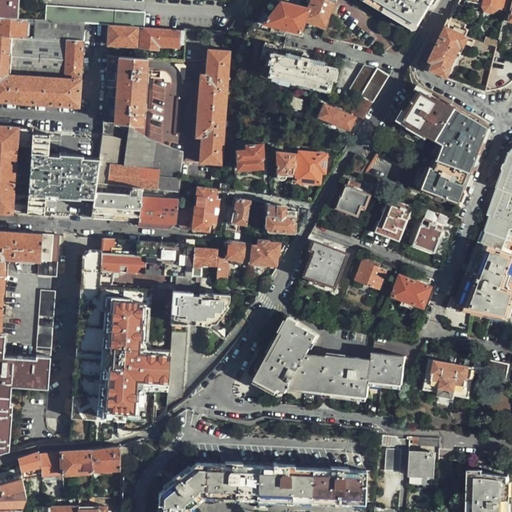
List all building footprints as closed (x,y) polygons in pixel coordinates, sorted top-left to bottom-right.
[(0,0),(0,17),(18,18),(18,0),(0,0)] [(334,4),(325,0),(311,0),(307,12),(281,1),(264,24),(300,32),(305,20),(325,29),(334,4)] [(369,0),(417,28),(433,0),(369,0)] [(505,11),(507,0),(468,0),(468,1),(484,5),(484,6),(486,11),(493,13),(498,10),(499,9),(505,11)] [(46,5),(45,20),(84,23),(108,25),(136,27),(141,28),(143,27),(143,12),(46,5)] [(459,15),(454,12),(430,65),(429,67),(430,68),(430,70),(431,71),(433,71),(449,78),(451,70),(449,69),(460,44),(464,43),(472,47),(475,41),(467,37),(469,29),(467,28),(470,17),(460,13),(459,15)] [(0,35),(24,37),(25,19),(18,18),(0,17),(0,35)] [(66,40),(83,41),(84,23),(45,20),(33,20),(33,38),(67,41),(66,40)] [(108,25),(107,45),(134,47),(136,27),(108,25)] [(181,42),(182,37),(177,36),(177,30),(143,27),(141,28),(139,47),(156,49),(157,46),(175,47),(176,42),(181,42)] [(0,100),(78,108),(83,41),(66,40),(67,41),(33,38),(24,37),(0,35),(0,100)] [(485,45),(496,48),(497,43),(486,40),(485,45)] [(332,94),(338,69),(309,62),(310,59),(309,58),(309,57),(304,56),(304,58),(302,57),(301,60),(279,54),(281,46),(264,42),(260,58),(262,59),(262,62),(270,64),(268,78),(332,94)] [(455,80),(476,84),(477,74),(472,73),(476,54),(478,54),(478,52),(461,49),(455,80)] [(220,166),(227,53),(207,52),(205,77),(200,76),(196,139),(201,140),(201,165),(220,166)] [(510,77),(511,77),(511,60),(499,55),(488,85),(505,92),(510,77)] [(113,124),(125,124),(141,124),(145,59),(106,56),(102,124),(113,124)] [(185,81),(185,65),(172,64),(172,65),(176,67),(180,72),(182,76),(182,81),(185,81)] [(372,103),(389,75),(375,68),(364,65),(350,90),(361,97),(372,103)] [(169,83),(168,77),(167,76),(164,73),(160,72),(160,79),(162,79),(163,83),(169,83)] [(427,94),(421,91),(414,92),(378,153),(410,171),(400,188),(421,196),(424,188),(457,201),(455,204),(461,206),(469,185),(461,181),(463,177),(471,181),(488,134),(484,121),(481,119),(482,117),(474,113),(474,114),(452,102),(451,103),(429,91),(427,94)] [(363,118),(372,103),(361,97),(354,112),(363,118)] [(324,104),(318,117),(350,130),(356,117),(324,104)] [(130,132),(140,135),(125,124),(113,124),(113,127),(130,132)] [(0,209),(27,212),(32,133),(33,129),(0,126),(0,209)] [(127,166),(181,173),(182,152),(169,147),(147,138),(144,137),(140,135),(130,132),(127,166)] [(32,133),(27,212),(44,213),(45,198),(57,199),(94,201),(96,183),(98,160),(99,157),(63,156),(49,155),(50,134),(32,133)] [(102,134),(101,136),(99,157),(98,160),(118,165),(122,138),(102,134)] [(263,161),(261,144),(245,146),(246,150),(237,152),(239,170),(261,167),(261,161),(263,161)] [(299,154),(294,154),(292,170),(297,170),(296,182),(320,184),(321,174),(325,174),(326,155),(299,152),(299,154)] [(287,176),(292,176),(292,170),(294,154),(276,153),(277,178),(278,179),(280,180),(283,181),(286,178),(287,176)] [(511,153),(509,158),(488,215),(489,215),(483,231),(507,239),(510,229),(511,228),(511,153)] [(180,192),(181,173),(127,166),(118,165),(98,160),(96,183),(143,188),(180,192)] [(366,207),(372,192),(361,187),(361,185),(352,181),(350,187),(348,186),(343,198),(341,197),(337,207),(339,208),(337,213),(345,216),(348,212),(358,216),(362,205),(366,207)] [(94,201),(92,217),(116,219),(138,221),(143,188),(96,183),(94,201)] [(178,205),(180,192),(143,188),(138,221),(138,225),(141,225),(167,228),(176,223),(178,205)] [(219,212),(223,192),(198,188),(196,208),(212,211),(219,212)] [(401,239),(413,206),(390,197),(377,230),(401,239)] [(230,222),(247,225),(252,201),(234,198),(232,206),(231,212),(228,211),(227,218),(230,219),(230,222)] [(286,210),(286,206),(268,203),(265,224),(268,228),(292,231),(293,220),(296,220),(299,218),(299,214),(297,212),(286,210)] [(192,229),(193,208),(178,205),(176,223),(187,234),(192,229)] [(435,210),(423,205),(420,212),(433,216),(435,210)] [(212,211),(196,208),(193,228),(210,231),(211,224),(212,211)] [(216,225),(219,212),(212,211),(211,224),(216,225)] [(436,253),(445,231),(441,230),(442,228),(431,223),(432,221),(425,219),(415,244),(436,253)] [(35,233),(0,229),(0,327),(1,328),(2,314),(6,314),(6,307),(2,307),(2,302),(1,302),(3,262),(1,260),(0,259),(0,255),(1,255),(3,257),(39,260),(41,260),(42,251),(43,233),(35,233)] [(483,231),(482,230),(478,241),(480,241),(466,279),(463,278),(451,309),(506,318),(510,290),(497,285),(508,250),(511,250),(511,241),(507,239),(483,231)] [(51,234),(43,233),(42,251),(51,252),(51,234)] [(51,252),(42,251),(41,260),(39,260),(38,275),(58,276),(61,235),(51,234),(51,252)] [(163,417),(167,413),(168,406),(173,323),(171,323),(173,291),(175,291),(176,277),(103,271),(105,238),(86,237),(70,418),(76,419),(75,426),(70,426),(68,444),(108,441),(112,440),(144,431),(163,417)] [(194,248),(195,239),(185,238),(177,243),(151,242),(108,239),(105,238),(103,271),(176,277),(192,278),(194,248)] [(249,241),(228,239),(227,258),(248,259),(249,241)] [(336,287),(349,254),(316,241),(313,250),(316,252),(308,276),(317,280),(316,283),(326,286),(327,284),(336,287)] [(278,255),(279,255),(279,250),(279,244),(275,244),(271,244),(267,244),(266,243),(258,242),(258,250),(252,249),(251,264),(277,265),(278,255)] [(194,248),(192,278),(200,278),(201,266),(206,264),(214,265),(216,250),(194,248)] [(223,257),(218,256),(217,265),(217,279),(227,279),(228,264),(225,260),(223,260),(223,257)] [(387,270),(380,267),(371,264),(372,260),(365,258),(356,280),(379,290),(387,270)] [(394,296),(405,300),(414,304),(424,308),(432,287),(402,276),(394,296)] [(173,323),(168,406),(185,395),(189,323),(211,324),(231,301),(231,294),(213,294),(214,279),(200,278),(199,294),(191,294),(192,278),(176,277),(175,291),(173,291),(171,323),(173,323)] [(0,339),(0,454),(9,452),(13,388),(48,390),(57,291),(43,290),(37,357),(5,354),(5,340),(0,339)] [(402,383),(407,350),(375,346),(374,351),(374,352),(372,360),(328,356),(328,357),(311,356),(306,354),(316,335),(297,325),(298,322),(289,317),(280,332),(283,333),(272,355),(274,356),(270,362),(266,359),(255,379),(277,391),(279,388),(286,391),(287,388),(290,390),(294,383),(368,393),(369,380),(402,383)] [(425,388),(439,391),(440,389),(456,393),(456,394),(470,397),(475,369),(473,368),(468,368),(426,358),(424,368),(422,376),(427,377),(425,388)] [(506,380),(509,364),(489,361),(487,376),(506,380)] [(440,389),(439,391),(439,395),(455,398),(456,394),(456,393),(440,389)] [(439,439),(412,438),(412,443),(417,444),(417,447),(440,448),(439,439)] [(97,450),(91,450),(94,472),(120,471),(121,446),(97,450)] [(399,471),(400,450),(386,449),(384,470),(399,471)] [(91,450),(61,452),(63,474),(94,472),(91,450)] [(58,452),(38,453),(41,466),(42,473),(42,476),(43,475),(60,474),(58,452)] [(435,478),(435,454),(411,452),(411,477),(435,478)] [(37,453),(19,459),(22,472),(23,477),(26,476),(31,476),(29,468),(41,466),(38,453),(37,453)] [(364,504),(365,471),(197,461),(160,491),(158,511),(189,511),(191,502),(199,495),(364,504)] [(42,473),(41,466),(29,468),(31,476),(42,473)] [(0,511),(22,509),(27,499),(24,481),(26,480),(26,476),(23,477),(22,472),(1,478),(0,474),(0,511)] [(60,480),(60,474),(43,475),(44,482),(60,480)] [(503,511),(504,479),(473,478),(472,511),(503,511)]
